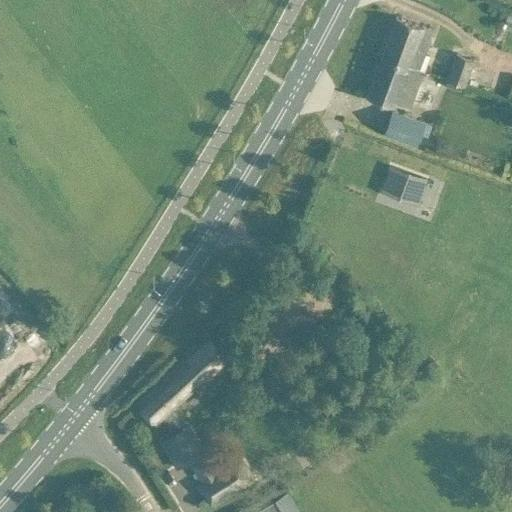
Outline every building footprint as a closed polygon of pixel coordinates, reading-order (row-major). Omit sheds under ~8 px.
[(396,15),(382,55),(410,65),(419,69),(433,31),(424,27),(424,25),(396,15)] [(446,78),(465,85),(475,60),(455,53),(446,78)] [(410,65),(382,55),(367,95),(395,105),(396,101),(406,105),(411,103),(423,70),(410,65)] [(384,132),(417,144),(421,133),(428,136),(433,123),(392,108),(384,132)] [(437,138),(435,143),(442,146),(444,141),(437,138)] [(396,148),(392,161),(415,168),(419,155),(396,148)] [(384,189),(403,196),(409,198),(411,193),(420,196),(424,185),(419,183),(421,176),(398,168),(396,175),(390,172),(384,189)] [(170,410),(227,357),(210,338),(138,404),(155,423),(164,415),(174,432),(161,440),(177,466),(199,452),(183,427),(181,427),(170,410)] [(213,502),(251,477),(239,458),(199,484),(204,492),(205,491),(213,502)] [(252,511),(285,511),(296,506),(288,490),(252,511)]
